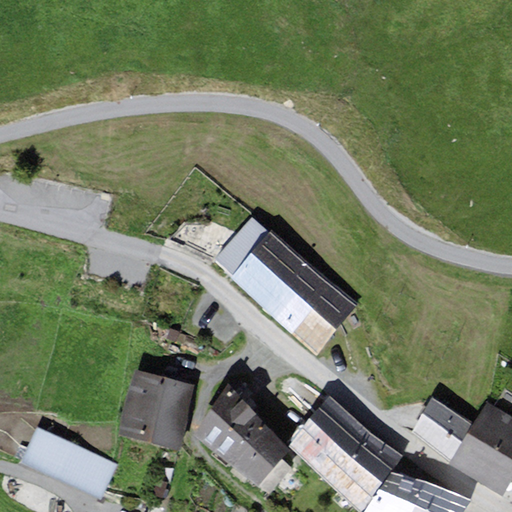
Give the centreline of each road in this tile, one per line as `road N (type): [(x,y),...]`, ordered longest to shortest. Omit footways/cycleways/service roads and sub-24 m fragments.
road 1 (residential): [(511,510),(413,453),(193,266),(0,213)]
road 2 (residential): [(0,133),(171,100),(280,114),(346,148),(437,241),(476,258),(511,259)]
